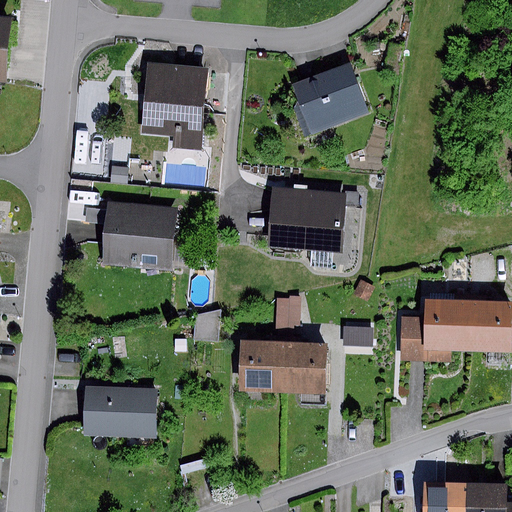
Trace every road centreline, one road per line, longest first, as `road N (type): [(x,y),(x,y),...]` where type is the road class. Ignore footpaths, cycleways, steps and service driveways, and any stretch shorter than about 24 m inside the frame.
road 1 (residential): [(52,169),(22,511)]
road 2 (residential): [(65,20),(300,38),(330,30),(377,0)]
road 3 (residential): [(234,511),(511,419)]
road 4 (residential): [(65,20),(52,169)]
